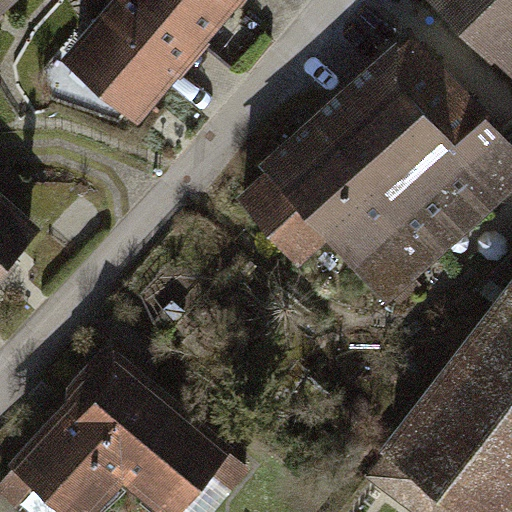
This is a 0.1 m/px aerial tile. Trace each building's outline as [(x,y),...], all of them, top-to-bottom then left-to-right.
[(241,0),(92,0),(50,48),(135,122),(241,0)] [(511,0),(431,0),(511,81),(511,0)] [(511,181),(511,141),(399,23),(222,190),(287,258),(318,228),(387,300),(511,181)] [(0,266),(36,227),(0,194),(0,266)] [(511,283),(358,471),(406,511),(438,511),(450,499),(469,511),(492,511),(511,487),(511,283)] [(226,441),(115,347),(18,460),(79,511),(81,511),(117,471),(165,511),(226,441)]
